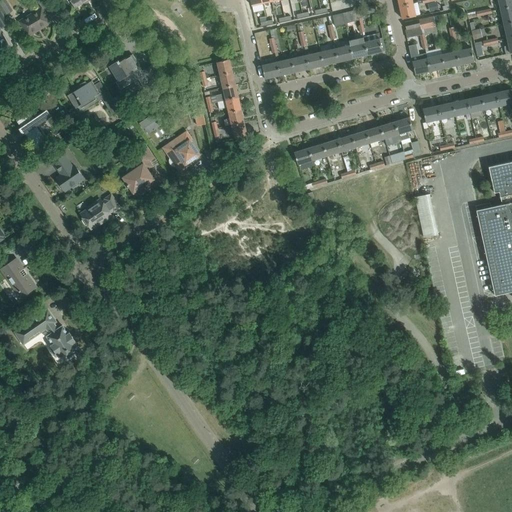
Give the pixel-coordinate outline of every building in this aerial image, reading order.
[(5,0),(0,0),(0,9),(0,10),(8,5),(5,0)] [(511,0),(498,0),(501,9),(511,6),(511,0)] [(438,2),(428,4),(429,11),(439,9),(438,2)] [(413,4),(400,7),(403,19),(416,16),(413,4)] [(364,8),(366,14),(376,12),(375,6),(364,8)] [(511,6),(501,9),(504,24),(511,22),(511,6)] [(19,22),(28,37),(51,23),(42,8),(19,22)] [(358,22),(359,26),(363,25),(361,18),(360,18),(357,10),(349,12),(342,13),(345,24),(358,22)] [(1,11),(0,11),(0,27),(1,29),(9,24),(1,11)] [(335,27),(345,24),(342,13),(333,16),(335,27)] [(418,20),(420,27),(421,26),(421,30),(435,27),(432,17),(418,20)] [(408,29),(420,27),(418,20),(406,23),(408,29)] [(484,29),(471,32),(473,40),(482,38),(482,37),(486,37),(484,29)] [(0,53),(10,48),(0,32),(0,53)] [(350,45),(350,46),(353,59),(367,55),(364,42),(363,38),(349,41),(350,45)] [(380,39),(364,42),(367,55),(383,52),(380,39)] [(427,58),(426,54),(418,55),(416,44),(408,46),(412,62),(415,74),(415,75),(430,71),(427,58)] [(350,46),(335,49),(338,62),(353,59),(350,46)] [(472,48),(457,52),(460,65),(475,61),(472,48)] [(335,49),(320,52),(323,65),(338,62),(335,49)] [(320,52),(306,56),(309,69),(323,65),(320,52)] [(457,52),(442,55),(445,68),(460,65),(457,52)] [(143,71),(140,68),(141,68),(140,67),(140,68),(132,56),(133,55),(120,63),(119,60),(117,62),(110,67),(118,81),(117,82),(121,88),(131,83),(145,75),(151,85),(160,79),(151,66),(143,71)] [(442,55),(427,58),(430,71),(445,68),(442,55)] [(306,56),(291,59),(294,72),(309,69),(306,56)] [(217,62),(220,75),(233,72),(230,59),(217,62)] [(291,59),(276,62),(279,76),(294,72),(291,59)] [(279,76),(276,62),(262,66),(265,79),(279,76)] [(220,75),(223,88),(236,85),(233,72),(220,75)] [(95,97),(100,94),(92,81),(87,84),(85,81),(71,90),(72,93),(67,96),(75,109),(80,106),(81,108),(96,99),(95,97)] [(216,95),(218,102),(239,97),(236,85),(223,88),(224,93),(216,95)] [(100,94),(103,99),(112,114),(119,109),(107,89),(100,94)] [(511,90),(497,93),(500,106),(511,102),(511,90)] [(497,93),(482,96),(485,109),(500,106),(497,93)] [(467,99),(470,112),(471,117),(481,115),(480,110),(485,109),(482,96),(467,99)] [(227,107),(229,113),(242,110),(239,97),(218,102),(219,109),(227,107)] [(467,99),(452,103),(455,115),(470,112),(467,99)] [(452,103),(438,106),(440,119),(455,115),(452,103)] [(440,119),(438,106),(423,109),(425,122),(440,119)] [(206,124),(202,108),(194,109),(198,126),(206,124)] [(47,110),(34,119),(29,111),(16,120),(37,151),(50,142),(38,126),(52,116),(47,110)] [(229,113),(232,126),(245,123),(242,110),(229,113)] [(410,117),(395,122),(399,135),(399,134),(401,141),(401,140),(409,137),(408,132),(414,130),(410,117)] [(505,132),(502,120),(498,121),(500,133),(498,133),(499,138),(506,136),(505,132)] [(135,127),(132,122),(126,126),(129,131),(135,127)] [(395,122),(380,126),(384,139),(399,135),(395,122)] [(245,123),(232,126),(235,139),(248,136),(245,123)] [(380,126),(367,130),(371,143),(384,139),(380,126)] [(367,130),(352,135),(356,148),(371,143),(367,130)] [(176,167),(180,172),(187,166),(186,164),(200,155),(190,141),(192,140),(186,132),(163,148),(170,158),(170,160),(170,163),(171,165),(174,166),(176,167)] [(352,135),(338,139),(341,152),(356,148),(352,135)] [(413,151),(405,154),(406,159),(421,154),(417,138),(410,140),(413,151)] [(338,139),(323,144),(327,156),(341,152),(338,139)] [(323,144),(308,148),(312,161),(327,156),(323,144)] [(135,192),(139,197),(162,181),(155,171),(150,174),(147,169),(152,166),(148,161),(153,158),(147,148),(136,155),(143,165),(124,178),(128,185),(127,185),(128,187),(129,186),(134,193),(135,192)] [(312,161),(308,148),(294,152),(298,165),(312,161)] [(56,178),(59,183),(65,191),(72,187),(73,189),(77,186),(76,184),(84,179),(75,166),(73,167),(65,155),(53,163),(61,175),(56,178)] [(511,161),(489,167),(494,193),(499,192),(500,197),(502,205),(487,208),(486,203),(475,206),(495,296),(511,291),(511,161)] [(439,234),(430,194),(415,198),(423,237),(439,234)] [(81,214),(91,229),(99,224),(100,225),(101,224),(99,221),(102,218),(104,222),(106,221),(105,220),(111,215),(110,213),(113,211),(114,212),(120,208),(111,195),(105,199),(106,200),(103,202),(101,200),(81,214)] [(22,297),(36,287),(16,258),(1,269),(14,288),(16,287),(22,296),(22,297)] [(70,359),(71,361),(77,357),(75,355),(80,352),(75,344),(76,343),(70,333),(68,334),(63,326),(58,329),(54,324),(56,322),(48,310),(15,332),(23,345),(46,329),(50,335),(47,337),(53,345),(51,346),(58,355),(59,354),(65,362),(70,359)] [(472,398),(475,405),(485,401),(482,394),(472,398)]
